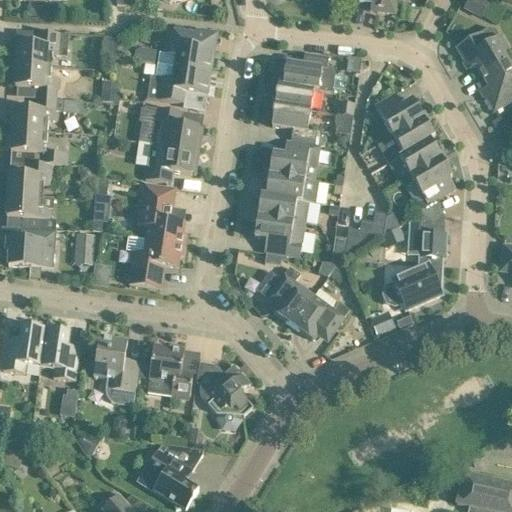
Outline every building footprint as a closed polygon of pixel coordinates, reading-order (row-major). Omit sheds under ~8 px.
[(131,9),(129,0),(117,0),(119,8),(131,9)] [(359,0),(358,5),(372,7),(371,11),(377,12),(377,15),(395,17),(396,0),(359,0)] [(481,20),(490,3),(484,0),(469,0),(464,10),(481,20)] [(44,5),(29,5),(28,17),(43,18),(44,5)] [(196,37),(176,34),(168,32),(165,56),(160,55),(158,67),(211,75),(215,52),(194,49),(196,37)] [(69,37),(57,36),(37,35),(36,47),(18,46),(16,68),(52,70),(52,59),(61,60),(62,49),(68,49),(69,37)] [(511,60),(500,40),(488,47),(481,35),(456,50),(465,66),(467,65),(471,70),(475,67),(482,78),(511,60)] [(115,57),(116,41),(105,40),(104,56),(115,57)] [(327,73),(329,60),(305,57),(303,68),(287,66),(283,87),(319,93),(331,95),(334,74),(327,73)] [(511,60),(482,78),(488,89),(484,92),(487,97),(485,99),(494,115),(511,104),(511,103),(511,60)] [(208,98),(211,75),(158,67),(157,79),(151,78),(147,101),(185,107),(187,95),(208,98)] [(51,81),(52,70),(16,68),(15,89),(39,91),(38,102),(56,103),(57,92),(59,93),(60,82),(51,81)] [(119,106),(120,94),(121,86),(103,84),(101,104),(119,106)] [(283,87),(278,86),(275,108),(311,113),(314,93),(319,93),(283,87)] [(393,139),(424,121),(413,102),(402,108),(396,97),(375,109),(393,139)] [(63,116),(83,117),(84,105),(64,104),(63,116)] [(353,120),(355,107),(346,105),(343,118),(353,120)] [(307,134),(311,113),(275,108),(272,129),(293,132),(291,144),(315,148),(317,136),(307,134)] [(48,124),(57,124),(57,114),(14,111),(12,133),(47,135),(48,124)] [(182,115),(162,112),(156,111),(154,124),(162,126),(159,148),(199,154),(203,131),(180,127),(182,115)] [(353,120),(343,118),(339,118),(336,136),(350,138),(353,120)] [(435,140),(434,139),(424,121),(393,139),(377,148),(389,166),(399,159),(399,160),(430,142),(431,142),(435,140)] [(47,146),(47,135),(12,133),(11,154),(42,156),(41,167),(54,168),(68,169),(69,157),(55,156),(55,147),(47,146)] [(99,139),(98,151),(107,151),(108,140),(99,139)] [(441,160),(431,142),(430,142),(399,160),(410,178),(441,160)] [(323,150),(306,148),(286,145),(284,158),(272,156),(269,177),(316,185),(316,184),(323,150)] [(199,154),(159,148),(151,147),(147,169),(145,182),(171,186),(173,175),(195,178),(199,154)] [(421,222),(445,221),(438,202),(448,196),(442,185),(452,179),(441,160),(410,178),(428,208),(417,214),(420,219),(421,222)] [(54,168),(41,167),(27,166),(26,177),(9,177),(8,198),(43,200),(44,189),(53,189),(54,168)] [(80,171),(80,185),(95,186),(95,171),(80,171)] [(316,184),(316,185),(269,177),(266,198),(311,205),(316,206),(320,185),(316,184)] [(343,189),(345,178),(337,177),(336,188),(343,189)] [(105,199),(108,181),(96,180),(95,198),(105,199)] [(172,213),(173,211),(176,191),(145,186),(138,227),(148,229),(146,242),(185,248),(186,237),(183,236),(185,225),(165,222),(167,211),(171,212),(171,213),(172,213)] [(266,198),(261,197),(258,218),(307,226),(311,205),(266,198)] [(43,211),(43,200),(8,198),(7,220),(50,222),(51,212),(43,211)] [(338,219),(340,209),(329,208),(328,217),(338,219)] [(384,238),(387,216),(375,215),(373,225),(374,225),(370,247),(382,239),(384,238)] [(300,261),(307,226),(258,218),(254,240),(266,242),(264,255),(287,259),(300,261)] [(421,222),(420,219),(409,225),(411,229),(421,231),(421,236),(420,236),(419,259),(428,260),(428,268),(393,283),(406,313),(441,298),(437,288),(441,286),(443,261),(444,261),(446,237),(444,237),(445,222),(445,221),(421,222)] [(100,235),(102,222),(93,221),(92,234),(100,235)] [(374,225),(373,225),(362,223),(360,233),(357,255),(370,247),(374,225)] [(384,238),(382,239),(387,251),(405,243),(400,230),(384,238)] [(54,271),(55,258),(56,233),(21,231),(20,243),(10,242),(8,269),(54,271)] [(360,233),(348,231),(347,241),(344,263),(357,255),(360,233)] [(96,238),(77,237),(75,267),(94,268),(96,238)] [(347,241),(335,239),(331,266),(337,267),(344,263),(347,241)] [(146,242),(129,240),(127,253),(134,254),(134,256),(129,288),(160,292),(166,293),(170,269),(178,271),(180,259),(183,260),(185,248),(146,242)] [(511,249),(504,248),(500,274),(511,275),(511,249)] [(240,251),(237,263),(262,268),(264,256),(240,251)] [(286,264),(287,260),(267,256),(265,265),(280,267),(286,264)] [(330,279),(331,279),(334,268),(324,264),(321,272),(324,277),(330,279)] [(340,267),(331,279),(340,286),(346,278),(343,269),(340,267)] [(107,289),(108,269),(96,268),(95,288),(107,289)] [(296,285),(300,278),(290,270),(275,291),(284,298),(273,314),(293,329),(315,299),(296,285)] [(350,314),(339,305),(334,312),(315,299),(293,329),(314,343),(325,327),(335,334),(350,314)] [(388,314),(370,322),(377,338),(395,330),(388,314)] [(41,369),(47,328),(37,327),(37,330),(23,328),(20,348),(8,346),(5,366),(4,374),(25,377),(26,367),(41,369)] [(75,384),(76,377),(79,357),(67,355),(70,335),(56,333),(56,330),(47,328),(41,369),(55,372),(54,381),(75,384)] [(133,409),(136,386),(140,366),(125,363),(128,344),(99,340),(93,379),(108,381),(106,392),(106,396),(108,401),(110,403),(112,405),(115,406),(126,408),(133,409)] [(189,402),(190,396),(193,376),(181,374),(185,352),(154,348),(148,382),(173,386),(171,400),(189,402)] [(216,417),(218,417),(243,419),(253,411),(241,396),(251,388),(234,368),(211,387),(200,386),(200,397),(216,417)] [(69,392),(67,406),(76,408),(78,393),(69,392)] [(39,432),(26,430),(24,440),(37,442),(39,432)] [(91,459),(102,440),(98,439),(78,437),(75,441),(87,457),(91,459)] [(190,437),(188,446),(202,449),(203,439),(190,437)] [(203,458),(203,453),(168,448),(164,455),(158,452),(139,485),(175,507),(176,511),(179,511),(182,511),(183,511),(186,511),(188,510),(194,508),(193,502),(199,492),(186,485),(203,458)] [(24,456),(8,452),(4,468),(20,472),(24,456)] [(511,511),(511,485),(464,474),(457,505),(471,508),(469,511),(511,511)] [(126,504),(124,502),(119,496),(102,511),(153,511),(132,499),(126,504)]
